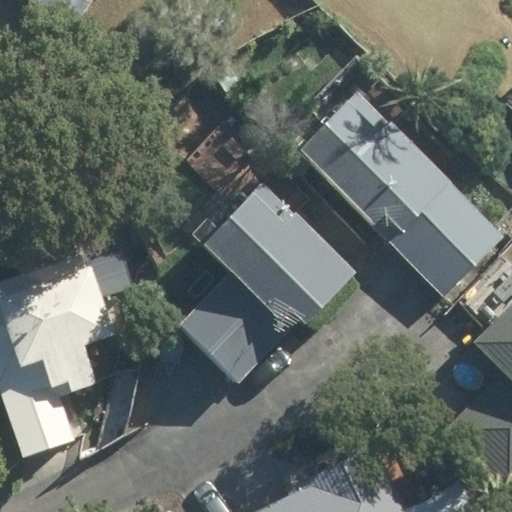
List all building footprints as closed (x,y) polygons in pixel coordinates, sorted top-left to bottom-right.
[(38,0),(35,5),(74,31),(93,0),(38,0)] [(297,147),(445,296),(499,243),(352,94),(297,147)] [(209,289),(167,337),(227,389),(278,333),(281,336),(332,277),(237,194),(178,262),(209,289)] [(54,396),(93,382),(79,345),(110,333),(86,266),(0,297),(0,402),(20,456),(70,438),(54,396)] [(481,463),(479,467),(506,493),(511,486),(511,299),(471,341),(502,371),(446,430),(481,463)] [(270,496),(274,503),(256,511),(383,511),(356,455),(270,496)]
